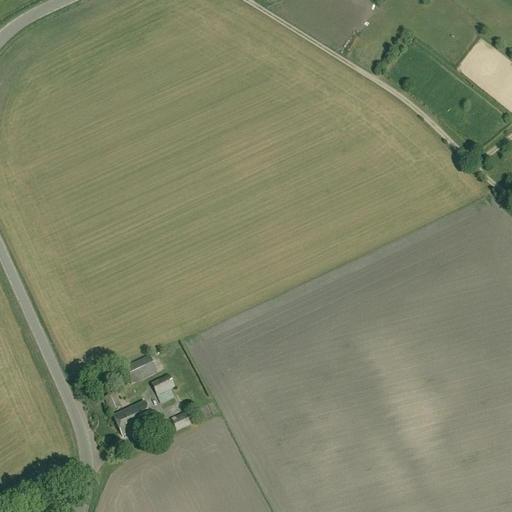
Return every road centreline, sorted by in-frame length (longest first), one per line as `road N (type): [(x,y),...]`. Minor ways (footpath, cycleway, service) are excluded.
road 1 (unclassified): [(479,172),(412,105),(245,0)]
road 2 (tertiary): [(78,511),(81,433),(0,247)]
